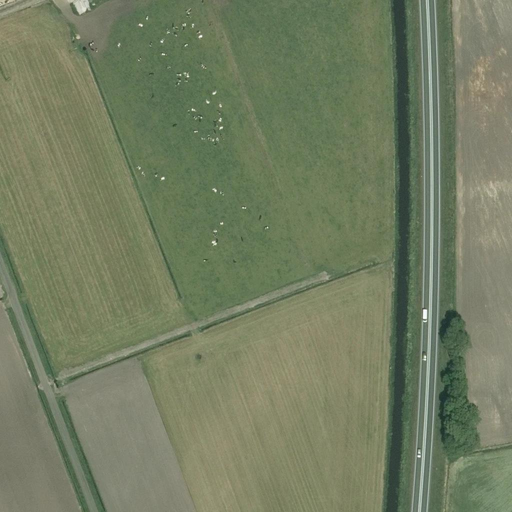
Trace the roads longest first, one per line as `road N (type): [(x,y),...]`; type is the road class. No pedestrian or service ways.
road 1 (trunk): [(418,511),(433,259),(427,0)]
road 2 (unclassified): [(95,511),(0,259)]
